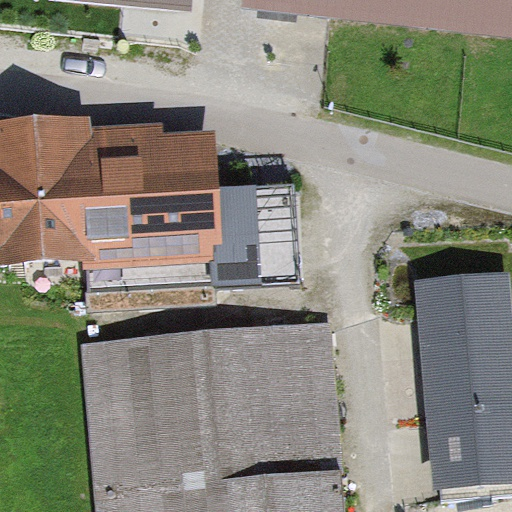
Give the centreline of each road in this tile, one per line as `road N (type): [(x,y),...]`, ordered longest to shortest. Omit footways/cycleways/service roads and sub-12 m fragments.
road 1 (residential): [(0,87),(358,150)]
road 2 (residential): [(385,511),(358,150)]
road 3 (residential): [(358,150),(511,187)]
